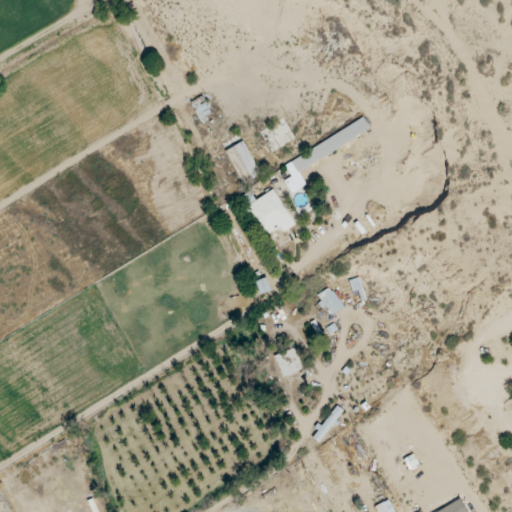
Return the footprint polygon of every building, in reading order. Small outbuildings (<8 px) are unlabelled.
[(298,172),(370,131),(363,119),(283,165),(291,177),(284,181),(291,194),(306,185),(298,172)] [(224,152),(242,185),(260,175),(242,142),(224,152)] [(295,225),(272,190),(255,201),(248,191),(234,200),(259,241),(280,228),(283,233),(295,225)] [(259,295),(270,292),(266,278),(255,282),(259,295)] [(343,308),(329,287),(316,296),(329,317),(343,308)] [(282,379),(303,370),(294,348),(273,357),(282,379)] [(318,443),(343,411),(336,406),(312,438),(318,443)] [(394,511),(391,500),(376,506),(378,511),(394,511)]
